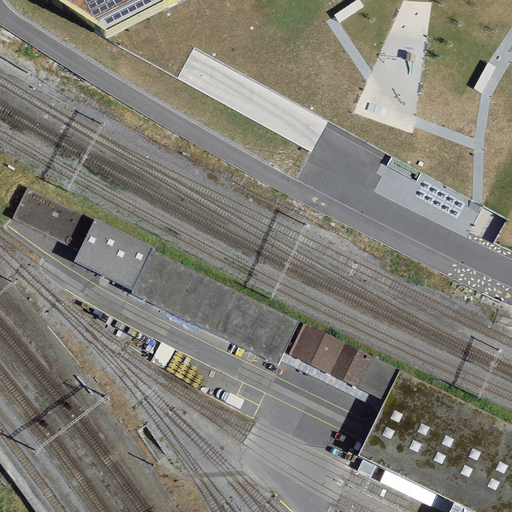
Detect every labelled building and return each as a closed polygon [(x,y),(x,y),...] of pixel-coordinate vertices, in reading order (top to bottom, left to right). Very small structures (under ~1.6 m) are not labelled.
[(44,0),(107,39),(186,0),(44,0)] [(14,222),(74,241),(84,209),(25,191),(14,222)] [(372,356),(305,326),(290,357),(358,388),(372,356)] [(511,511),(511,424),(399,373),(358,457),(454,503),(473,511),(511,511)] [(473,511),(454,503),(449,511),(473,511)]
